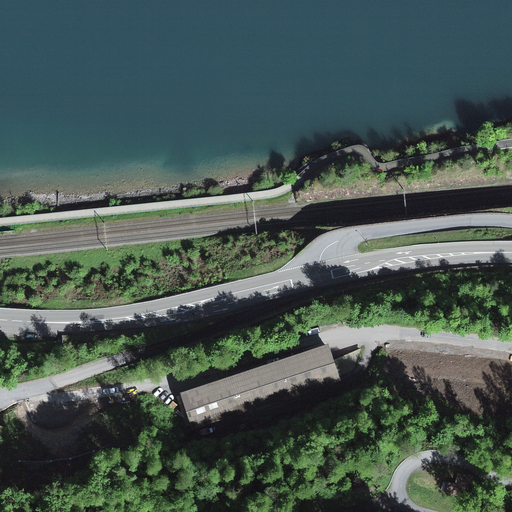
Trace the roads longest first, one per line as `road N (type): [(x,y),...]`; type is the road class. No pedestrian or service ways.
road 1 (residential): [(511,349),(397,330),(352,332),(172,386),(29,393),(26,384),(37,377),(252,307),(310,279)]
road 2 (track): [(511,143),(386,167),(356,149),(270,194),(0,221)]
road 3 (primary): [(310,279),(133,317),(0,319)]
road 4 (residential): [(310,279),(326,249),(349,236),(511,222)]
road 5 (primary): [(511,252),(419,258),(310,279)]
road 6 (residential): [(403,483),(406,468),(435,456),(511,480)]
